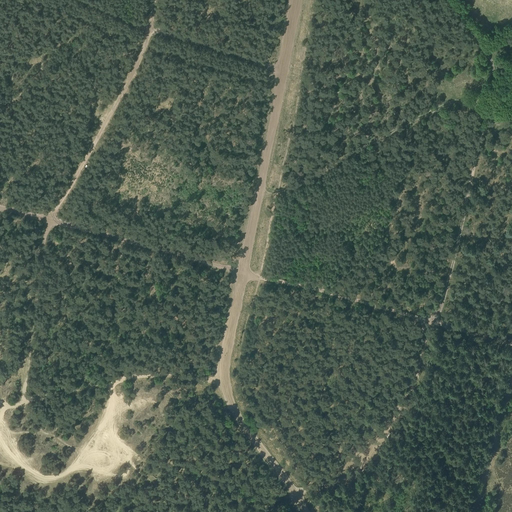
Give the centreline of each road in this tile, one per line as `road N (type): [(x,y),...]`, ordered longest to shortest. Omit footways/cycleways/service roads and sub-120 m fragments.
road 1 (track): [(300,511),(219,371),(295,0)]
road 2 (track): [(85,0),(148,28),(48,222),(23,403),(1,407),(0,425)]
road 3 (track): [(0,210),(430,323)]
road 4 (track): [(275,511),(303,491),(356,472),(380,445),(398,421),(430,323)]
road 5 (unknown): [(151,0),(148,28),(280,69)]
road 6 (track): [(0,427),(10,458),(110,511)]
road 7 (track): [(479,511),(511,382)]
